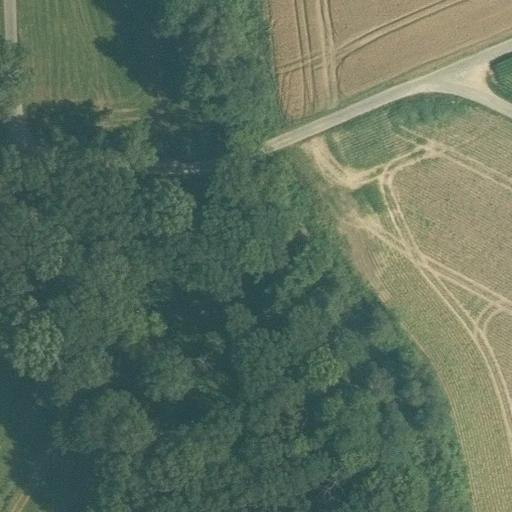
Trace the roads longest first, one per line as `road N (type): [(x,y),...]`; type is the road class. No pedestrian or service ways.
road 1 (secondary): [(0,397),(511,57)]
road 2 (unclassified): [(511,46),(204,166),(23,161)]
road 3 (unclassified): [(23,161),(27,216),(70,401),(112,511)]
road 4 (unclassified): [(11,0),(23,161)]
